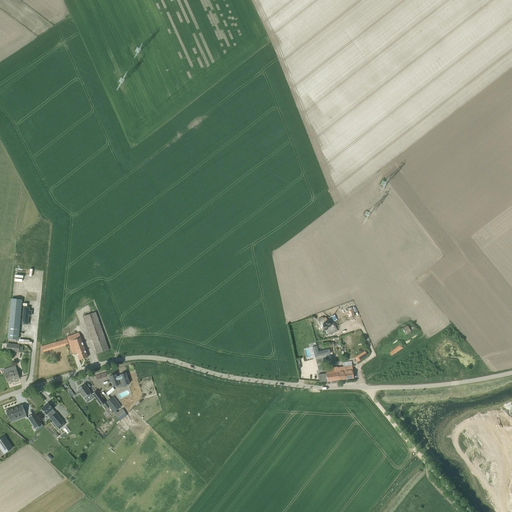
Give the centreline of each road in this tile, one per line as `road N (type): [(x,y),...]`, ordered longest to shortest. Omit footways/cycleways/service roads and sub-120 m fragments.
road 1 (unclassified): [(368,387),(213,374),(173,358),(130,356),(0,398)]
road 2 (unknown): [(502,511),(481,496),(463,460),(445,450),(442,434),(468,414),(511,401)]
road 3 (unclassified): [(468,511),(368,387)]
road 4 (unclassified): [(368,387),(511,370)]
